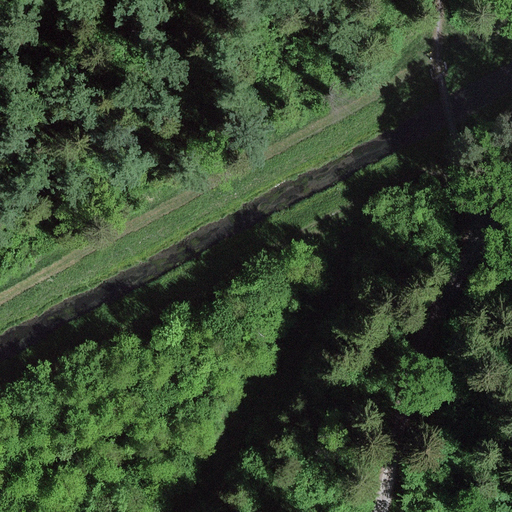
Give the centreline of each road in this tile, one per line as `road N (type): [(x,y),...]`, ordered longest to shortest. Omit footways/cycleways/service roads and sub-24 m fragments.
road 1 (track): [(488,225),(417,348),(384,511)]
road 2 (track): [(446,0),(446,75),(488,225)]
